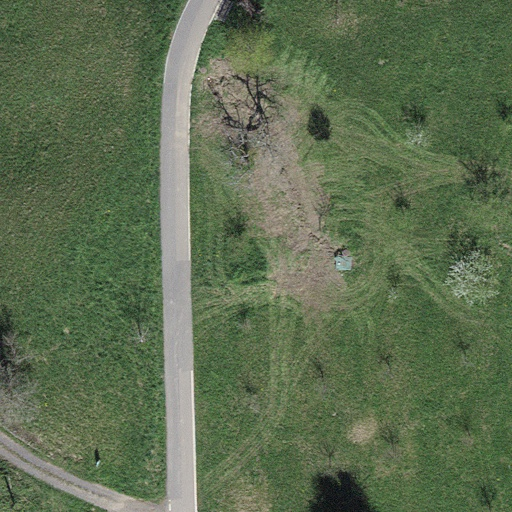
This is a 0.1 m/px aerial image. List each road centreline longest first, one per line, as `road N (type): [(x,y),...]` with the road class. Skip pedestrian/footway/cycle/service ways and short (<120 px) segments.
road 1 (track): [(186,511),(175,112),(191,24),(205,0)]
road 2 (track): [(0,445),(133,511)]
